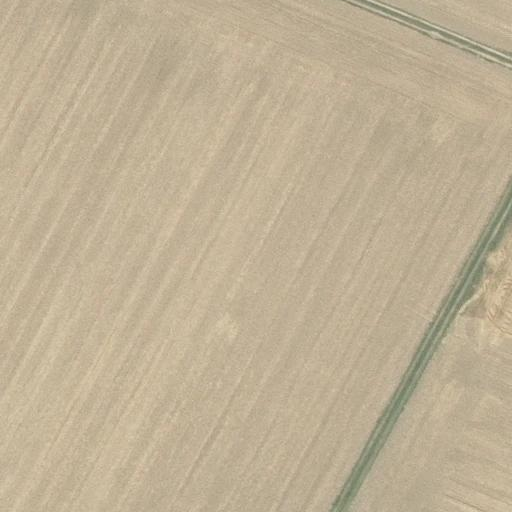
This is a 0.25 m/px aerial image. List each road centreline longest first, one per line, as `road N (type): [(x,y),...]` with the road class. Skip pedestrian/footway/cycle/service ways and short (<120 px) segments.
road 1 (track): [(511,237),(361,511)]
road 2 (track): [(511,75),(338,0)]
